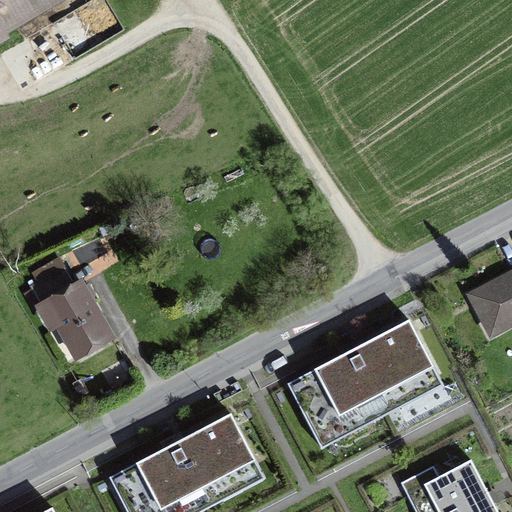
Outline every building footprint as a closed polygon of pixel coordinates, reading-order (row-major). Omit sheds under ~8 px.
[(0,0),(0,32),(51,0),(0,0)] [(511,261),(457,289),(483,339),(511,324),(511,261)] [(87,271),(42,298),(81,363),(126,335),(87,271)] [(441,385),(406,321),(289,384),(324,448),(441,385)] [(201,511),(265,479),(230,413),(109,477),(127,511),(201,511)] [(495,511),(493,507),(469,460),(409,492),(419,511),(495,511)]
